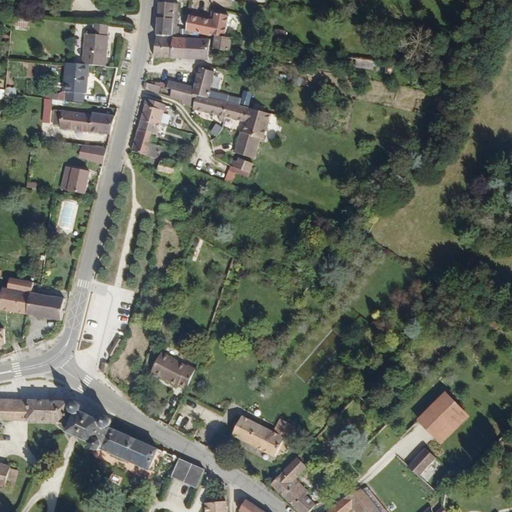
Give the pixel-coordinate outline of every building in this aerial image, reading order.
[(165,7),(164,22),(179,24),(180,8),(165,7)] [(221,39),(233,40),(237,20),(220,16),(219,20),(218,24),(197,20),(194,35),(221,39)] [(178,37),(185,38),(185,32),(183,32),(179,31),(179,24),(164,22),(162,39),(177,40),(178,37)] [(111,71),(113,59),(115,31),(107,29),(94,28),(90,68),(96,69),(111,71)] [(281,44),(291,46),(293,33),(282,32),(281,44)] [(159,60),(177,61),(179,41),(177,40),(162,39),(159,60)] [(229,57),(235,58),(236,46),(248,48),(249,43),(236,41),(233,40),(221,39),(221,41),(219,55),(229,57)] [(177,61),(194,62),(196,42),(179,41),(177,61)] [(194,62),(213,63),(214,43),(196,42),(194,62)] [(362,66),(379,68),(380,62),(363,59),(362,66)] [(90,97),(93,97),(96,69),(90,68),(73,67),(69,94),(72,94),(71,103),(89,106),(90,97)] [(234,107),(236,102),(217,97),(223,72),(206,67),(200,89),(198,97),(204,99),(234,107)] [(223,84),(237,88),(240,76),(226,73),(223,84)] [(187,86),(177,84),(177,88),(176,92),(177,92),(185,94),(190,95),(198,97),(200,89),(187,86)] [(148,91),(156,93),(158,87),(150,85),(148,91)] [(156,93),(172,98),(174,91),(172,91),(158,87),(156,93)] [(176,100),(188,103),(190,95),(185,94),(177,92),(176,100)] [(187,108),(201,111),(204,99),(198,97),(190,95),(188,103),(187,108)] [(230,126),(231,122),(236,107),(234,107),(204,99),(201,111),(200,113),(226,120),(225,124),(230,126)] [(166,128),(166,126),(171,109),(153,103),(147,122),(166,128)] [(250,127),(247,138),(267,143),(270,134),(275,118),(255,112),(236,107),(231,122),(250,127)] [(85,133),(116,137),(120,118),(97,114),(97,118),(49,110),(46,127),(85,133)] [(162,139),(163,137),(166,128),(147,122),(144,133),(162,139)] [(216,137),(222,127),(215,123),(209,133),(216,137)] [(158,152),(160,146),(162,139),(144,133),(138,154),(163,161),(165,154),(158,152)] [(241,157),(261,163),(267,146),(267,143),(247,138),(241,157)] [(158,152),(165,154),(167,149),(160,146),(158,152)] [(96,164),(108,167),(112,152),(89,148),(87,158),(97,160),(96,164)] [(172,178),(175,179),(180,166),(168,161),(164,172),(167,174),(167,176),(169,177),(169,179),(171,180),(172,178)] [(252,177),(257,179),(260,169),(259,169),(244,163),(243,166),(240,165),(238,171),(240,172),(252,177)] [(68,192),(91,197),(96,175),(72,170),(68,192)] [(245,179),(251,181),(252,177),(240,172),(237,178),(245,180),(245,179)] [(167,220),(179,221),(180,213),(169,210),(167,220)] [(5,315),(34,319),(38,297),(39,287),(15,284),(14,294),(8,294),(5,315)] [(34,319),(68,324),(72,302),(38,297),(34,319)] [(0,351),(11,351),(10,335),(0,335),(0,351)] [(190,393),(195,384),(199,373),(191,369),(191,371),(164,360),(155,381),(181,392),(182,390),(190,393)] [(423,426),(445,449),(473,422),(451,399),(423,426)] [(0,423),(70,425),(71,414),(72,404),(0,403),(0,423)] [(288,458),(294,446),(279,438),(246,419),(236,437),(280,460),(283,455),(288,458)] [(279,438),(294,446),(302,432),(286,424),(279,438)] [(414,475),(423,484),(441,465),(437,461),(435,459),(432,456),(414,475)] [(315,498),(301,483),(317,468),(306,458),(276,488),(298,511),(315,511),(319,509),(312,501),(315,498)] [(180,475),(203,486),(210,474),(186,463),(180,475)] [(8,489),(16,491),(20,474),(12,472),(13,470),(0,467),(0,489),(7,492),(8,489)] [(346,481),(352,489),(363,480),(357,473),(346,481)] [(180,501),(183,488),(176,487),(174,499),(180,501)] [(380,511),(364,494),(347,503),(355,511),(380,511)] [(336,511),(355,511),(347,503),(337,511),(336,511)]
